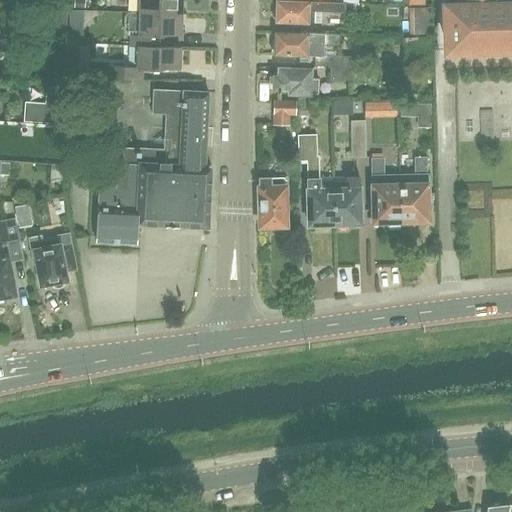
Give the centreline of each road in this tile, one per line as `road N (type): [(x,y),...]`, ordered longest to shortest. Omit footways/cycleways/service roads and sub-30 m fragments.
road 1 (tertiary): [(57,511),(220,480),(511,445)]
road 2 (residential): [(233,339),(239,0)]
road 3 (secondary): [(511,304),(233,339)]
road 4 (secondary): [(233,339),(39,372)]
